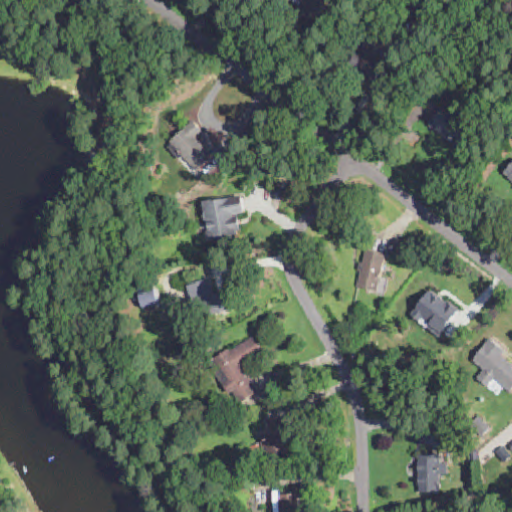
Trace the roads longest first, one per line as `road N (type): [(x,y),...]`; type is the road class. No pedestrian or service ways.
road 1 (residential): [(511,282),(151,0)]
road 2 (residential): [(366,511),(355,387),(290,265),(299,232),(359,162)]
